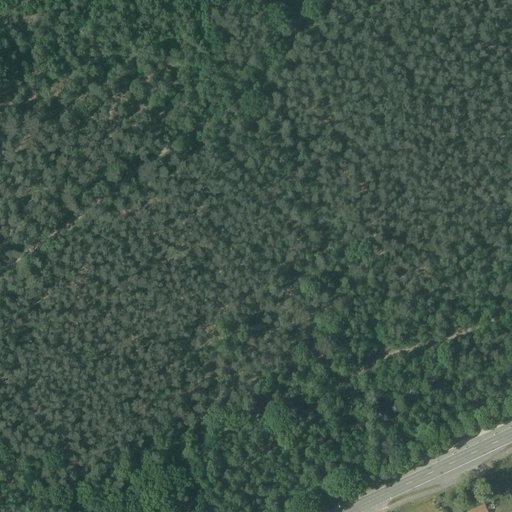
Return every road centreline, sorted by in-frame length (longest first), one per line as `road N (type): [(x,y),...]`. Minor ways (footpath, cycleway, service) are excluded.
road 1 (track): [(0,273),(237,93),(295,38),(315,0)]
road 2 (track): [(353,491),(312,404),(390,354),(511,309)]
road 3 (track): [(168,511),(312,404)]
road 4 (secondary): [(364,503),(511,434)]
